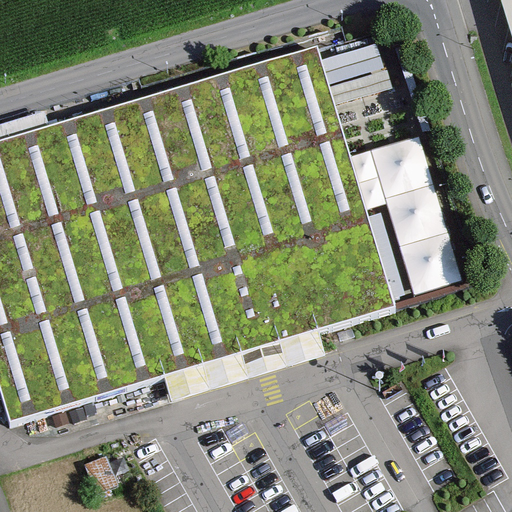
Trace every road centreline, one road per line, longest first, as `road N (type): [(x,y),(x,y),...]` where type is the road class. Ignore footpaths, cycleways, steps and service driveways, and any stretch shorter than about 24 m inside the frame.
road 1 (residential): [(0,107),(350,0)]
road 2 (residential): [(511,240),(429,0)]
road 3 (unknown): [(0,424),(22,437),(170,424)]
